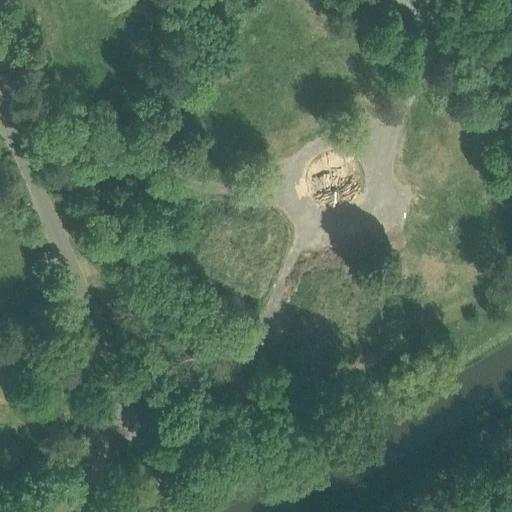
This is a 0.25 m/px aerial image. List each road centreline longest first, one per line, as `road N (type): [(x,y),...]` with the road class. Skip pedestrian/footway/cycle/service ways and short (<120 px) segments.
road 1 (residential): [(0,104),(124,395),(63,511)]
road 2 (residential): [(365,154),(378,180),(367,213),(346,227),(305,218),(290,189)]
road 3 (track): [(377,511),(511,427)]
road 4 (residential): [(365,154),(435,21)]
